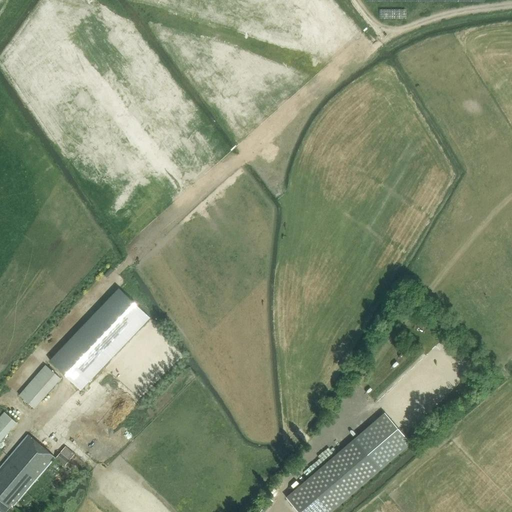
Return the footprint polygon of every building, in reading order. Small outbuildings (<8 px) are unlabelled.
[(84,389),(150,318),(118,288),(52,359),(84,389)] [(45,364),(18,394),(33,407),(60,377),(45,364)] [(0,412),(0,441),(15,420),(1,410),(0,412)] [(385,413),(286,498),(298,511),(330,511),(411,443),(385,413)] [(13,508),(56,458),(28,435),(0,467),(0,511),(5,511),(11,506),(13,508)] [(65,447),(56,458),(65,466),(75,455),(65,447)] [(263,511),(272,500),(267,496),(258,509),(261,511),(263,511)]
